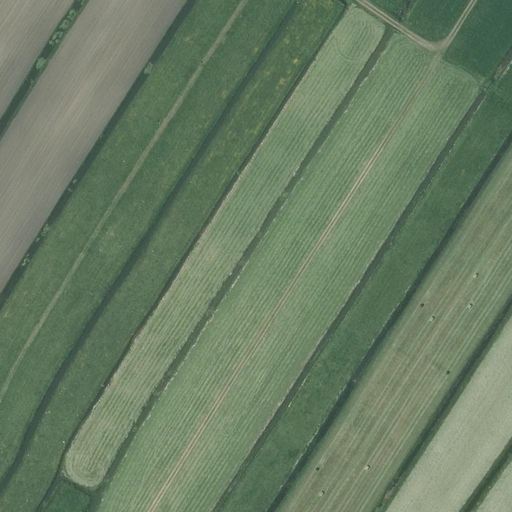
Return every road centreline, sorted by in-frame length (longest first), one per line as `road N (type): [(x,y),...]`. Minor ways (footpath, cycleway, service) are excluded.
road 1 (track): [(440,52),(151,511)]
road 2 (track): [(473,0),(440,52),(361,0)]
